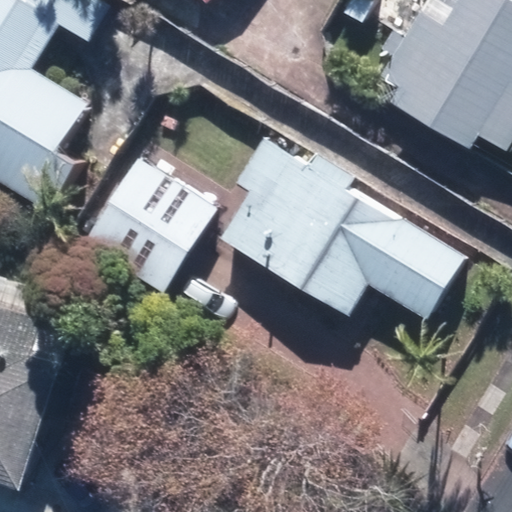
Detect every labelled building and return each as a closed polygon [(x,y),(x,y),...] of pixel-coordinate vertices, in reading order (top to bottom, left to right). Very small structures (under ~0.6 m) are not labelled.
[(0,0),(0,181),(62,218),(94,164),(71,150),(98,105),(43,73),(72,24),(31,0),(0,0)] [(200,0),(210,11),(221,0),(200,0)] [(398,65),(380,95),(477,153),(486,139),(511,155),(511,0),(463,0),(448,25),(419,8),(388,59),(398,65)] [(474,259),(270,142),(243,189),(257,197),(228,247),(354,320),(373,287),(437,323),(474,259)] [(137,158),(83,245),(171,300),(225,212),(137,158)] [(58,295),(0,278),(0,487),(31,496),(68,364),(40,357),(58,295)]
